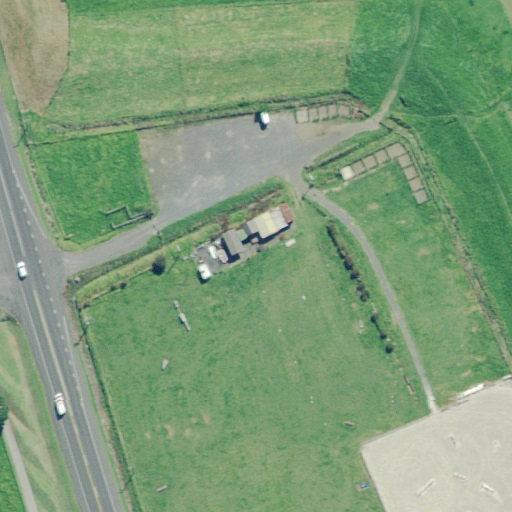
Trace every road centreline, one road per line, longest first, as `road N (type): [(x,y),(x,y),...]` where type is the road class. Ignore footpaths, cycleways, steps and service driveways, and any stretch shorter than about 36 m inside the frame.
road 1 (unclassified): [(362,126),(29,277)]
road 2 (primary): [(29,277),(106,511)]
